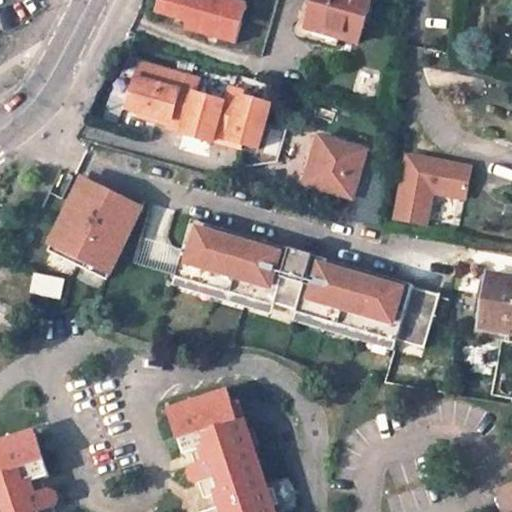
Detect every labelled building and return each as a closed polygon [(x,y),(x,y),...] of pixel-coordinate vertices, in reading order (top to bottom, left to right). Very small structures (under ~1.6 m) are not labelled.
[(235,43),(247,3),(236,0),(155,0),(150,19),(235,43)] [(315,0),(314,0),(306,0),(299,24),(297,26),(296,30),(296,32),(299,35),(301,35),(305,35),(338,46),(340,37),(307,27),(315,0)] [(358,43),(371,0),(315,0),(307,27),(340,37),(358,43)] [(171,125),(185,75),(141,63),(128,108),(157,117),(156,120),(171,125)] [(213,140),(224,102),(196,94),(200,80),(185,75),(171,125),(170,128),(184,132),(183,134),(212,143),(213,140)] [(258,149),(271,106),(242,97),(243,92),(228,88),(224,102),(213,140),(228,145),(229,141),(258,149)] [(367,151),(320,138),(316,154),(307,185),(352,199),(354,199),(362,168),(367,151)] [(316,154),(309,152),(301,183),(307,185),(316,154)] [(407,156),(395,219),(426,225),(432,193),(465,199),(470,168),(407,156)] [(379,227),(385,174),(362,168),(354,199),(352,199),(346,217),(379,227)] [(85,181),(50,251),(108,280),(144,210),(85,181)] [(416,286),(196,220),(180,275),(427,348),(442,295),(416,288),(416,286)] [(511,278),(489,274),(485,298),(480,327),(511,332),(511,331),(511,278)] [(62,298),(66,282),(38,276),(35,290),(62,298)] [(485,298),(477,296),(472,327),(469,330),(469,333),(470,334),(473,336),(476,336),(477,335),(510,340),(511,332),(480,327),(485,298)] [(275,511),(268,491),(262,493),(249,451),(255,449),(245,419),(239,421),(234,405),(230,393),(173,412),(187,455),(194,453),(199,465),(196,467),(194,470),(193,475),(194,477),(196,481),(199,482),(201,482),(204,482),(211,480),(215,493),(219,492),(226,490),(231,504),(224,506),(205,511),(47,511),(46,508),(54,505),(58,502),(59,499),(59,496),(58,493),(55,490),(53,489),(48,490),(44,477),(51,475),(37,432),(0,443),(0,511),(275,511)] [(245,419),(240,404),(234,405),(239,421),(245,419)] [(215,493),(211,480),(204,482),(208,496),(215,493)] [(219,492),(224,506),(231,504),(226,490),(219,492)] [(498,494),(504,511),(511,511),(511,506),(507,491),(498,494)]
